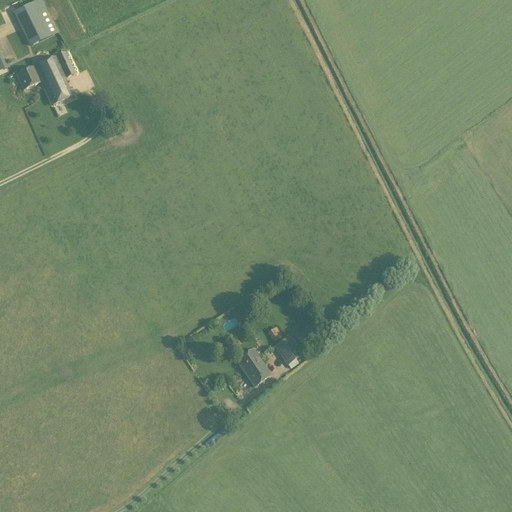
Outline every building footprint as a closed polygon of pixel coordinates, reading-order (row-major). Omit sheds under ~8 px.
[(58,34),(41,0),(39,0),(24,8),(14,13),(31,48),(56,35),(58,34)] [(75,76),(65,53),(51,60),(40,65),(47,81),(41,84),(43,89),(45,88),(53,107),(72,98),(64,81),(75,76)] [(47,81),(40,65),(33,68),(16,76),(23,92),(40,85),(41,84),(47,81)] [(273,342),(281,336),(275,328),(267,334),(273,342)] [(295,339),(301,348),(311,340),(306,332),(295,339)] [(296,366),(281,344),(270,351),(285,373),(296,366)] [(236,362),(254,389),(271,378),(259,360),(253,351),(236,362)]
